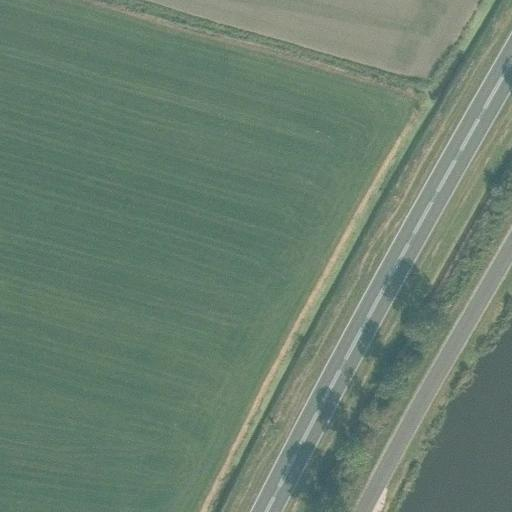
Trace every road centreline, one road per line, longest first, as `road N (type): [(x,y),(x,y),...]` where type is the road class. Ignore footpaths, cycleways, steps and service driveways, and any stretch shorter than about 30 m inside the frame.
road 1 (trunk): [(262,511),(352,330),(511,54)]
road 2 (unclassified): [(369,511),(511,256)]
